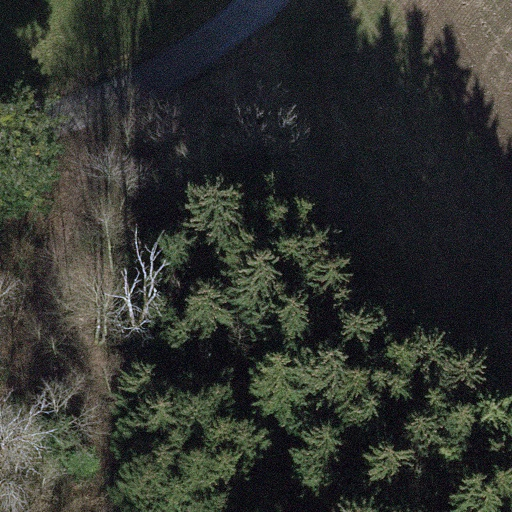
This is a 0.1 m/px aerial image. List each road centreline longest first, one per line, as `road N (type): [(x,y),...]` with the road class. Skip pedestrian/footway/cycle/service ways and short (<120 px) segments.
road 1 (track): [(55,124),(48,266),(18,420),(0,453)]
road 2 (track): [(274,0),(165,87),(0,141)]
